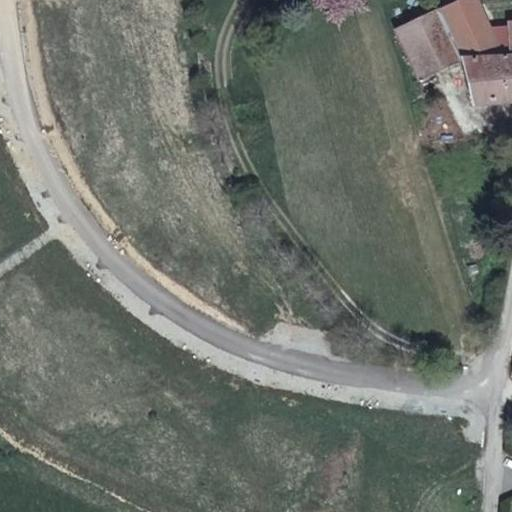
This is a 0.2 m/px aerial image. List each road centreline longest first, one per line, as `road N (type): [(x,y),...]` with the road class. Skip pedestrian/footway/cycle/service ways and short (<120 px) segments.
road 1 (residential): [(3,0),(35,143),(106,253),(152,293),(221,335),(305,365),(447,384),(495,379)]
road 2 (residential): [(494,386),(485,511)]
